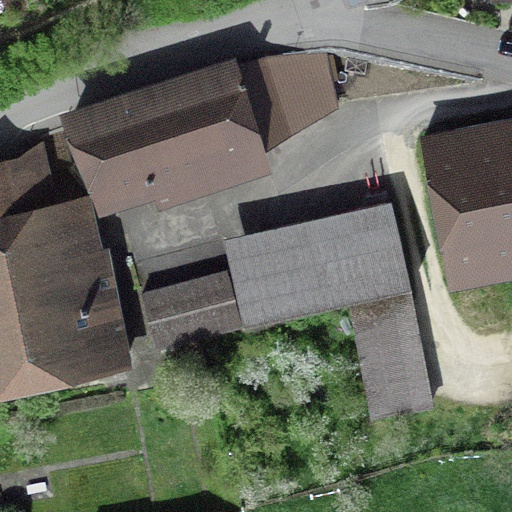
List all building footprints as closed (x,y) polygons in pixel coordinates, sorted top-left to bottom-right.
[(248,64),(86,126),(125,218),(171,201),(177,213),(289,174),(289,153),(349,108),(327,55),(248,64)] [(511,129),(434,145),(465,298),(511,288),(511,129)] [(0,401),(142,372),(105,201),(66,209),(56,158),(0,170),(0,401)] [(239,279),(251,334),(353,311),(417,297),(397,208),(232,244),(239,279)] [(251,334),(239,279),(151,298),(164,353),(251,334)] [(417,297),(353,311),(383,435),(450,418),(417,297)]
